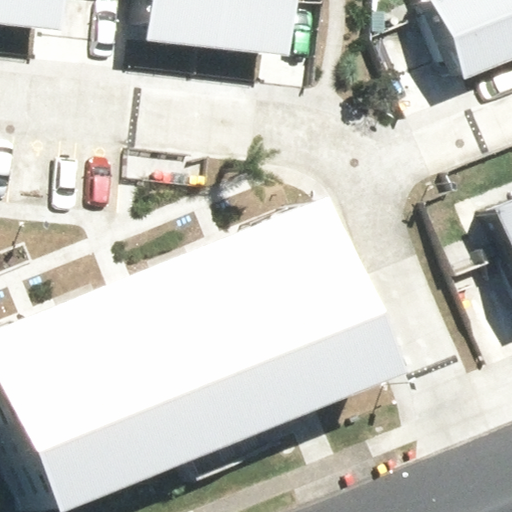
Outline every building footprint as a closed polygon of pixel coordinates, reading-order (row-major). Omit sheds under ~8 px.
[(52,0),(0,0),(0,37),(48,42),(52,0)] [(128,0),(124,39),(202,48),(207,0),(128,0)] [(207,0),(202,48),(280,57),(286,0),(207,0)] [(511,0),(407,0),(443,82),(511,51),(511,0)] [(145,101),(61,136),(80,181),(163,146),(145,101)] [(511,187),(479,200),(511,283),(511,187)] [(296,199),(0,314),(0,468),(16,509),(364,373),(296,199)]
